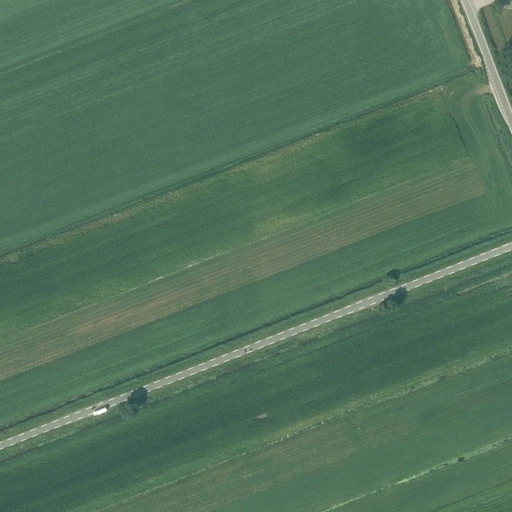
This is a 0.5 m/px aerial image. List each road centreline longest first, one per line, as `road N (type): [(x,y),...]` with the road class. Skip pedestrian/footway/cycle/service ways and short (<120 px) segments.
road 1 (unclassified): [(0,447),(511,246)]
road 2 (unclassified): [(511,129),(462,0)]
